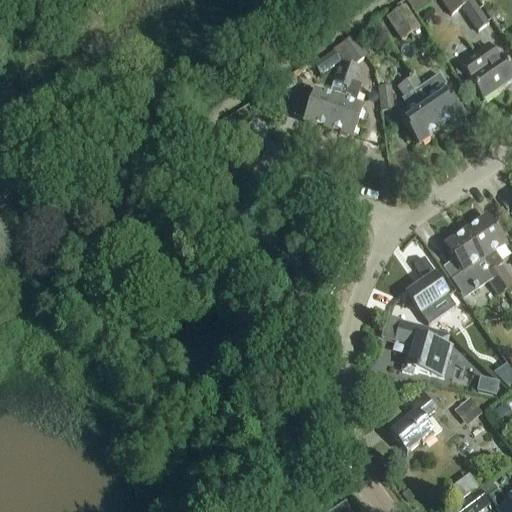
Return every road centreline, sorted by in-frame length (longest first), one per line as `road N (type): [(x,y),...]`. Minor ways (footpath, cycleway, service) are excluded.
road 1 (residential): [(389,511),(346,439),(341,373),(352,310),(403,225)]
road 2 (residential): [(403,225),(232,154)]
road 3 (residential): [(403,225),(511,150)]
